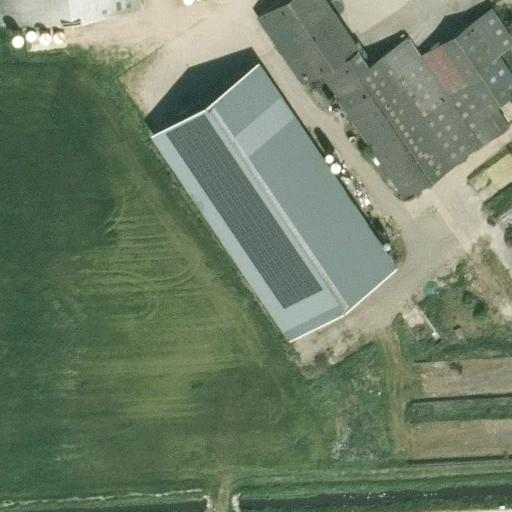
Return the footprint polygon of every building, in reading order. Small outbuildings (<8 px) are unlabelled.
[(0,0),(0,14),(1,22),(139,5),(138,0),(0,0)] [(302,82),(352,48),(319,0),(277,0),(256,14),(302,82)] [(353,49),(352,48),(302,82),(319,71),(403,195),(508,124),(494,104),(511,91),(511,72),(498,52),(511,42),(511,36),(491,6),(441,40),(420,53),(408,34),(379,54),(368,61),(357,46),(353,49)] [(258,58),(150,130),(288,336),(396,263),(258,58)] [(488,259),(471,263),(476,283),(492,279),(488,259)] [(504,310),(511,295),(511,288),(500,282),(489,302),(504,310)]
